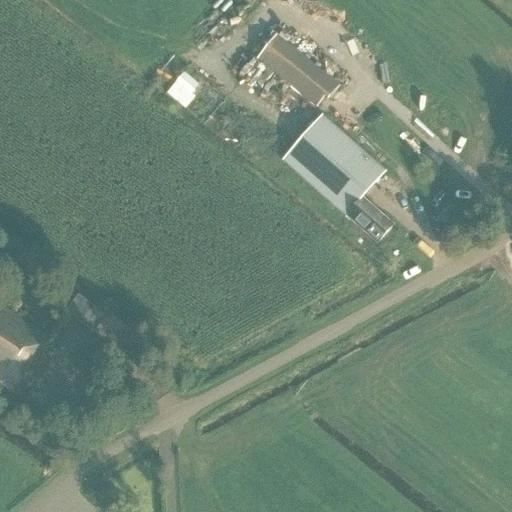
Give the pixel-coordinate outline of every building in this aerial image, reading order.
[(288,18),(299,26),(307,17),(296,8),(288,18)] [(338,87),(276,37),(257,60),(316,109),(326,97),(329,100),(338,87)] [(179,72),(163,92),(182,108),(198,87),(179,72)] [(393,226),(363,200),(388,172),(323,117),(283,163),(376,245),(393,226)] [(109,315),(107,317),(78,297),(66,314),(95,333),(94,335),(123,357),(138,336),(109,315)] [(0,384),(19,397),(53,344),(0,309),(0,384)]
